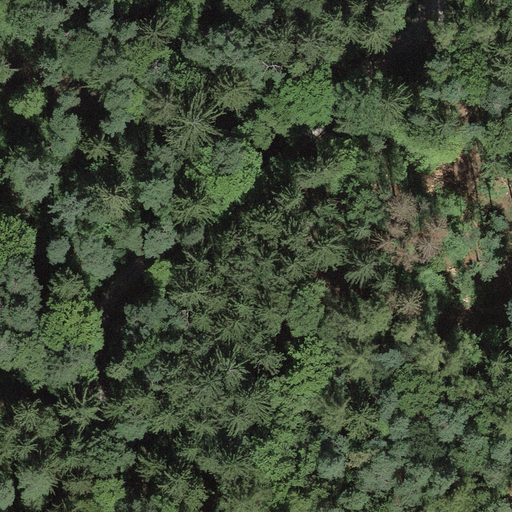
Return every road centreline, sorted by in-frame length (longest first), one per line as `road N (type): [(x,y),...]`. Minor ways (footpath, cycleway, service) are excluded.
road 1 (track): [(445,0),(254,183),(141,259),(100,304),(91,352),(104,416),(160,511)]
road 2 (track): [(436,0),(446,41),(511,103)]
